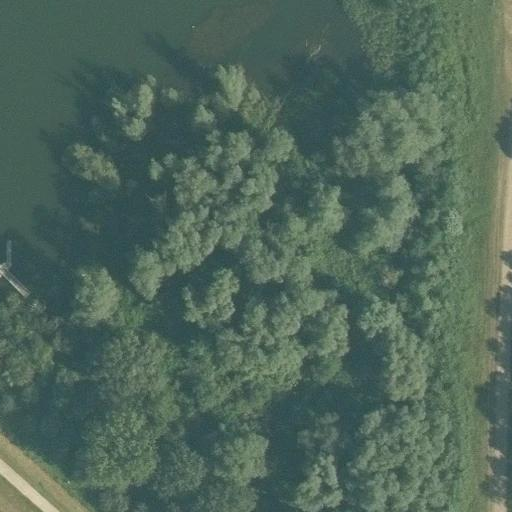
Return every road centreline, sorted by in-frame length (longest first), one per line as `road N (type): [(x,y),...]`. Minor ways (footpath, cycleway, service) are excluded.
road 1 (track): [(498,511),(511,96)]
road 2 (track): [(101,511),(0,423)]
